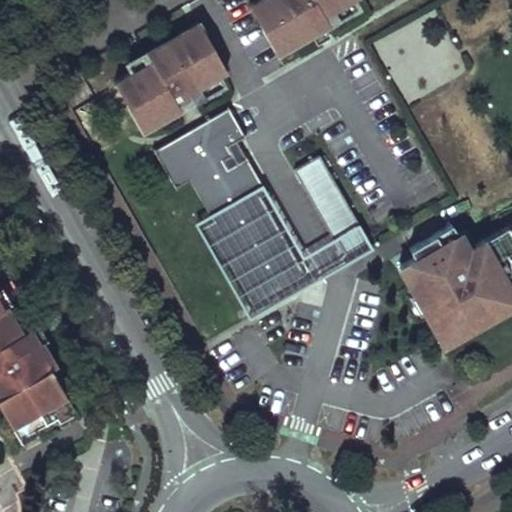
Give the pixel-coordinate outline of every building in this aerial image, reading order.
[(306,13),(317,7),(324,20),(334,14),(329,6),(338,0),(248,0),(275,48),(313,26),(306,13)] [(334,14),(355,2),(354,0),(338,0),(329,6),(334,14)] [(324,20),(317,7),(306,13),(313,26),(324,20)] [(218,68),(224,65),(196,15),(175,27),(177,30),(165,37),(164,34),(144,45),(149,54),(130,65),(112,75),(140,124),(201,89),(196,81),(218,68)] [(165,37),(177,30),(175,27),(164,34),(165,37)] [(130,65),(149,54),(144,45),(125,56),(130,65)] [(201,89),(223,77),(218,68),(196,81),(201,89)] [(236,120),(226,101),(208,111),(218,130),(236,120)] [(302,268),(258,191),(264,187),(244,151),(225,162),(220,154),(229,149),(225,140),(234,135),(242,130),(236,120),(218,130),(208,111),(186,124),(193,138),(181,144),(174,131),(151,144),(173,181),(187,173),(211,215),(196,223),(216,259),(225,253),(250,298),(302,268)] [(193,138),(186,124),(174,131),(181,144),(193,138)] [(244,151),(234,135),(225,140),(229,149),(220,154),(225,162),(244,151)] [(302,181),(325,168),(318,155),(295,168),(302,181)] [(358,226),(325,168),(302,181),(300,183),(333,240),(335,239),(358,226)] [(250,298),(225,253),(216,259),(246,311),(313,273),(264,187),(258,191),(302,268),(250,298)] [(344,253),(367,240),(358,226),(335,239),(344,253)] [(506,307),(511,303),(511,230),(470,255),(455,229),(412,254),(413,257),(397,266),(414,295),(417,294),(426,308),(422,310),(442,344),(469,329),(472,335),(510,313),(506,307)] [(10,301),(1,284),(0,284),(0,300),(2,304),(5,302),(6,303),(10,301)] [(0,405),(15,432),(30,423),(33,427),(34,426),(55,414),(56,414),(54,410),(69,401),(49,366),(55,363),(42,340),(41,339),(38,340),(30,325),(21,330),(6,303),(5,302),(2,304),(0,300),(0,405)] [(47,337),(37,321),(30,325),(38,340),(41,339),(42,340),(47,337)] [(445,350),(472,335),(469,329),(442,344),(445,350)] [(74,409),(69,401),(54,410),(56,414),(55,414),(58,419),(74,409)] [(20,440),(36,431),(34,426),(33,427),(30,423),(15,432),(20,440)]
